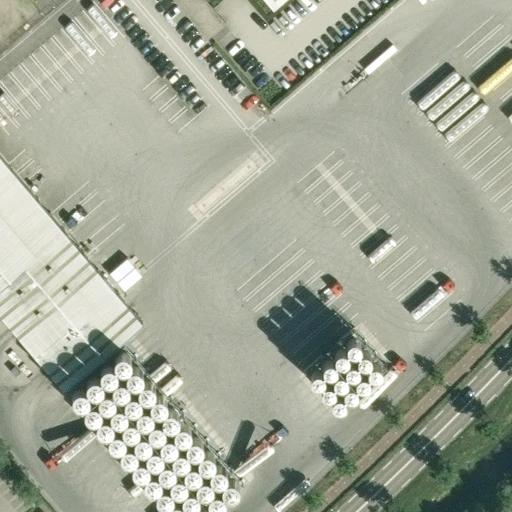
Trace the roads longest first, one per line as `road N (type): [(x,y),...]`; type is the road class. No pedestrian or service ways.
road 1 (unknown): [(172,280),(240,368),(286,406),(312,412),(334,404),(405,346),(477,260),(476,237),(366,107)]
road 2 (primary): [(511,358),(356,511)]
road 3 (unknown): [(273,137),(374,40),(415,25),(446,35)]
road 4 (unknown): [(168,275),(153,239),(176,178),(197,158),(273,137)]
road 5 (unknown): [(346,0),(278,56),(260,56),(239,28)]
